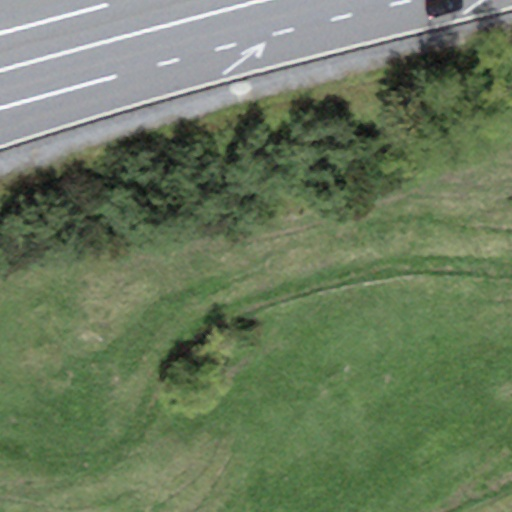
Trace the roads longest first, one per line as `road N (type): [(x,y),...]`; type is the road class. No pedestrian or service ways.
road 1 (primary): [(279,0),(129,37)]
road 2 (tertiary): [(0,103),(129,37)]
road 3 (primary): [(0,73),(129,37)]
road 4 (tertiary): [(129,37),(0,38)]
